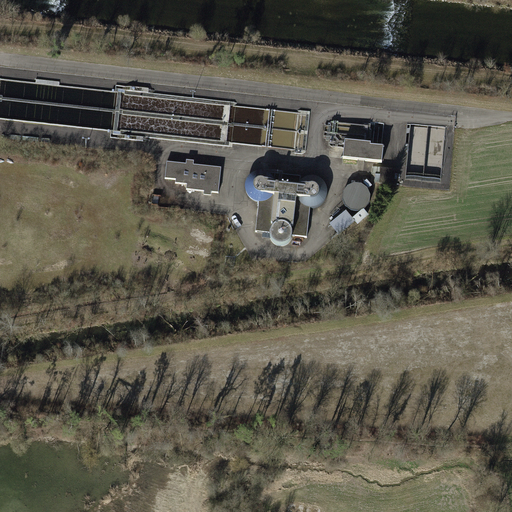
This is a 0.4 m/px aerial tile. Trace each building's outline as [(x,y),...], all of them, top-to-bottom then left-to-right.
[(344,140),(342,159),(382,163),(384,146),(370,145),(370,143),(344,140)] [(185,165),(166,163),(165,178),(176,179),(176,184),(186,185),(186,191),(203,192),(203,196),(210,197),(211,193),(219,194),(221,169),(193,166),(194,161),(186,161),(185,165)] [(378,183),(396,182),(395,167),(378,168),(378,173),(378,183)] [(258,204),(255,234),(268,235),(268,239),(273,244),(278,246),(282,246),(287,245),(292,241),(293,238),(307,239),(310,209),(313,209),(321,207),(326,201),(328,194),(327,186),(322,180),(315,177),(306,178),(267,174),(263,173),(256,173),(249,177),(245,184),(245,192),(248,199),(254,203),(258,204)] [(358,186),(353,187),(348,189),(345,193),(344,198),(345,203),(347,208),(352,211),(357,212),(362,210),(366,207),(369,202),(369,197),(367,192),(363,188),(358,186)] [(358,227),(345,211),(329,225),(338,236),(349,227),(353,232),(358,227)]
